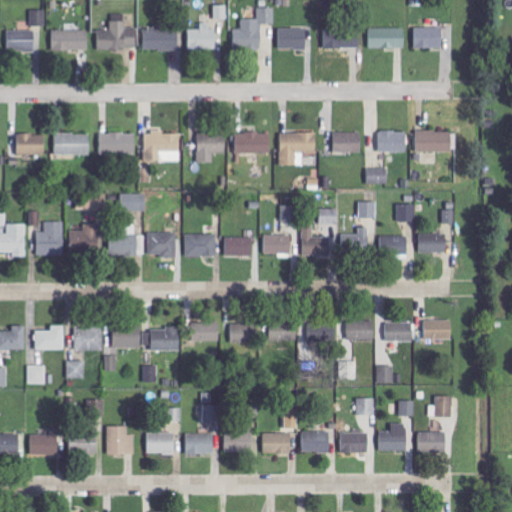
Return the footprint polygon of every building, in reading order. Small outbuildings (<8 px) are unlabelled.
[(229,6),(216,6),(215,20),(228,20),(229,6)] [(276,24),(276,8),(259,8),(259,19),(243,20),(243,30),(235,30),(235,51),(263,51),(263,24),(276,24)] [(47,27),(47,10),(32,10),(32,27),(47,27)] [(98,31),(99,51),(139,49),(138,28),(128,28),(128,22),(111,23),(112,31),(98,31)] [(189,51),(216,50),(216,24),(202,24),(202,30),(189,30),(189,51)] [(325,29),(326,50),(361,49),(360,28),(325,29)] [(444,29),(416,28),(415,49),(444,50),(444,29)] [(308,50),(308,29),(280,29),(280,50),(308,50)] [(406,29),(370,29),(371,50),(407,49),(406,29)] [(181,51),(180,30),(145,31),(145,52),(181,51)] [(8,31),(8,51),(36,52),(37,31),(8,31)] [(90,51),(89,31),(53,31),(53,52),(90,51)] [(408,153),(408,131),(380,132),(381,154),(408,153)] [(459,153),(459,133),(418,132),(418,152),(459,153)] [(182,161),(183,134),(146,133),(146,161),(182,161)] [(272,133),(236,133),(236,154),(272,154),(272,133)] [(318,134),(282,133),(281,166),(304,166),(304,154),(318,154),(318,134)] [(363,133),(335,133),(336,154),(363,153),(363,133)] [(46,134),(18,135),(18,156),(46,155),(46,134)] [(56,156),(92,155),(92,134),(56,134),(56,156)] [(101,134),(101,155),(137,155),(137,134),(101,134)] [(198,163),(215,164),(215,155),(227,155),(227,134),(199,134),(198,163)] [(390,185),(390,169),(369,169),(369,185),(390,185)] [(122,195),(122,213),(147,212),(146,194),(122,195)] [(378,202),(360,203),(360,219),(378,219),(378,202)] [(416,204),(399,205),(399,223),(417,223),(416,204)] [(282,223),(298,223),(298,206),(282,206),(282,223)] [(320,226),(339,226),(339,209),(320,209),(320,226)] [(455,225),(456,211),(444,210),(444,224),(455,225)] [(41,212),(31,212),(31,227),(41,227),(41,212)] [(38,256),(66,256),(65,223),(46,223),(46,232),(38,232),(38,256)] [(28,225),(9,225),(8,234),(0,234),(0,253),(14,254),(14,258),(27,258),(28,225)] [(85,232),(71,232),(72,254),(102,253),(102,225),(85,226),(85,232)] [(330,256),(330,238),(314,238),(315,226),(304,226),(303,256),(330,256)] [(342,251),(370,252),(370,228),(360,228),(359,235),(343,235),(342,251)] [(179,259),(178,233),(150,234),(150,254),(164,254),(164,259),(179,259)] [(448,254),(448,235),(421,234),(421,254),(448,254)] [(147,256),(147,235),(111,235),(111,256),(147,256)] [(218,257),(218,235),(187,236),(188,258),(218,257)] [(293,236),(265,235),(265,254),(293,255),(293,236)] [(409,237),(382,237),(382,255),(409,256),(409,237)] [(226,257),(254,258),(255,239),(227,238),(226,257)] [(454,340),(454,321),(426,321),(426,341),(454,340)] [(376,341),(376,322),(349,323),(349,342),(376,341)] [(220,343),(221,324),(192,323),(192,343),(220,343)] [(415,342),(415,323),(387,324),(387,343),(415,342)] [(232,324),(231,344),(258,345),(259,325),(232,324)] [(271,342),(298,342),(299,324),(272,324),(271,342)] [(332,345),(333,326),(310,325),(309,344),(332,345)] [(0,350),(28,351),(27,327),(14,327),(14,332),(0,331),(0,350)] [(66,327),(53,327),(53,332),(37,332),(37,351),(66,351),(66,327)] [(106,352),(105,328),(76,329),(76,352),(106,352)] [(142,349),(143,328),(115,328),(115,349),(142,349)] [(182,351),(182,329),(145,330),(145,346),(152,346),(152,352),(182,351)] [(118,372),(118,357),(107,357),(107,371),(118,372)] [(68,380),(86,380),(86,362),(69,362),(68,380)] [(30,385),(48,385),(48,366),(29,367),(30,385)] [(159,366),(145,366),(145,384),(159,384),(159,366)] [(396,383),(396,367),(379,367),(378,383),(396,383)] [(9,368),(0,368),(0,386),(10,386),(9,368)] [(454,417),(455,396),(437,396),(437,406),(431,405),(431,416),(454,417)] [(377,398),(357,398),(357,415),(377,415),(377,398)] [(91,400),(91,416),(106,416),(106,400),(91,400)] [(401,415),(416,416),(416,401),(401,400),(401,415)] [(204,422),(221,422),(221,404),(204,405),(204,422)] [(169,423),(183,422),(183,408),(168,408),(169,423)] [(298,428),(299,408),(286,408),(286,428),(298,428)] [(381,430),(381,451),(408,451),(408,423),(393,423),(393,430),(381,430)] [(136,435),(129,435),(129,426),(109,426),(109,455),(136,455),(136,435)] [(226,431),(226,452),(257,453),(258,432),(226,431)] [(303,432),(303,452),(331,451),(331,431),(303,432)] [(447,431),(419,432),(419,452),(448,451),(447,431)] [(148,454),(177,454),(177,432),(149,432),(148,454)] [(370,432),(342,432),(342,453),(370,452),(370,432)] [(72,454),(100,453),(99,433),(71,434),(72,454)] [(188,454),(216,454),(216,433),(188,434),(188,454)] [(292,433),(265,434),(265,453),(293,452),(292,433)] [(0,454),(21,454),(21,434),(0,434),(0,454)] [(60,435),(32,435),(32,455),(60,455),(60,435)]
